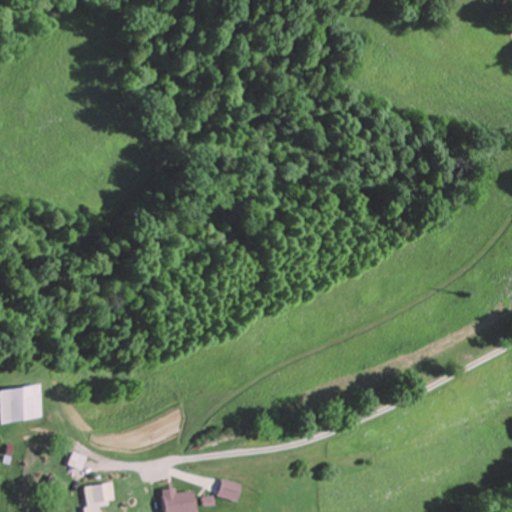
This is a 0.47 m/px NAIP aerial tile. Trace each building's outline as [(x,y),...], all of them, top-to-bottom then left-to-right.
[(0,390),(0,424),(39,418),(34,385),(0,390)] [(80,470),(86,459),(73,452),(67,464),(80,470)] [(247,485),(228,480),(223,497),(243,502),(247,485)] [(83,487),(86,511),(99,511),(99,506),(116,503),(113,483),(83,487)] [(200,511),(198,491),(179,493),(179,488),(164,490),(166,511),(200,511)]
